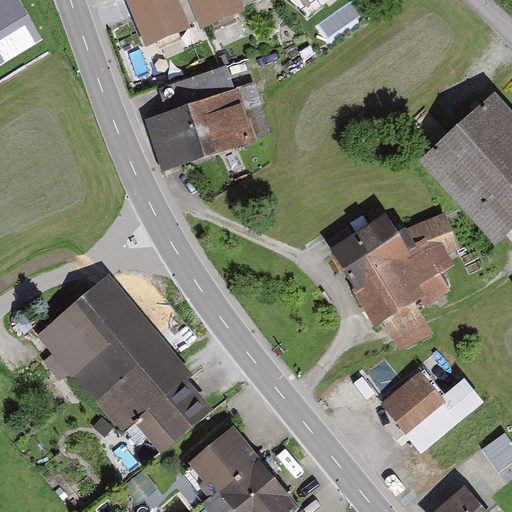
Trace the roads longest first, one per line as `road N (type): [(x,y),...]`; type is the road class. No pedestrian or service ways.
road 1 (tertiary): [(70,0),(130,163),(185,266),(377,511)]
road 2 (track): [(146,196),(92,265),(37,286),(0,318)]
